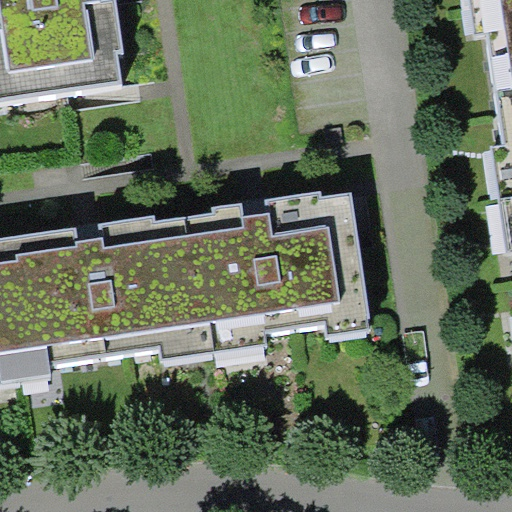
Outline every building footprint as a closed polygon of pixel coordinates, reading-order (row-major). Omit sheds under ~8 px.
[(0,0),(0,99),(122,82),(117,51),(123,50),(116,0),(101,0),(0,0)] [(511,0),(462,0),(468,38),(487,35),(503,145),(511,144),(511,0)] [(511,144),(503,145),(494,146),(508,251),(511,250),(511,144)] [(352,192),(322,196),(321,190),(265,199),(266,212),(257,213),(244,215),(242,201),(212,205),(213,212),(185,217),(201,322),(212,321),(217,351),(267,344),(265,332),(326,322),(328,333),(372,326),(352,192)] [(201,322),(185,217),(154,221),(153,215),(99,224),(101,239),(91,240),(77,242),(75,227),(0,238),(0,384),(22,381),(22,377),(52,373),(50,363),(160,346),(162,359),(217,351),(212,321),(201,322)]
